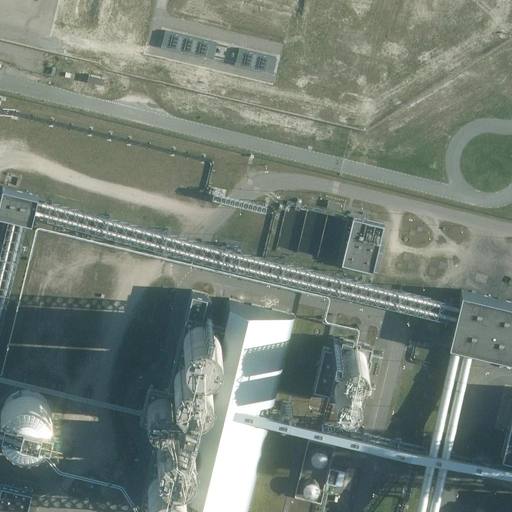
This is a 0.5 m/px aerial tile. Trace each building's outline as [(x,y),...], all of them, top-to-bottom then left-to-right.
[(0,43),(0,70),(25,77),(31,51),(0,43)] [(38,195),(2,186),(0,196),(0,214),(14,218),(22,220),(31,222),(34,212),(36,203),(38,195)] [(377,270),(382,251),(378,250),(384,224),(353,217),(341,264),(373,271),(374,269),(377,270)] [(511,301),(461,289),(458,304),(455,313),(448,342),(457,345),(471,348),(511,357),(511,301)] [(207,294),(192,290),(167,393),(149,389),(142,418),(159,422),(141,500),(183,509),(228,321),(202,315),(207,294)] [(190,486),(251,499),(294,309),(234,296),(190,486)] [(324,347),(314,390),(328,393),(327,395),(357,402),(367,363),(368,364),(371,354),(369,354),(372,344),(360,341),(360,338),(352,336),(352,339),(342,336),(339,350),(324,347)] [(20,426),(23,426),(25,419),(24,417),(26,410),(22,407),(26,402),(27,402),(25,400),(30,401),(31,394),(30,391),(22,389),(21,398),(21,403),(20,404),(16,407),(12,406),(2,407),(0,419),(0,434),(12,434),(20,426)] [(511,412),(502,456),(511,458),(511,412)] [(318,464),(319,465),(319,464),(320,464),(321,464),(322,464),(323,464),(323,463),(324,463),(325,462),(326,461),(327,460),(327,459),(327,458),(328,458),(328,457),(328,456),(328,455),(328,454),(328,453),(327,452),(327,451),(326,450),(326,449),(325,449),(325,448),(324,448),(323,447),(322,447),(321,446),(320,446),(319,446),(318,446),(317,446),(316,446),(315,447),(314,447),(313,448),(312,449),(311,450),(311,451),(310,451),(310,452),(310,453),(309,454),(309,455),(309,456),(309,457),(310,458),(310,459),(311,460),(311,461),(312,461),(312,462),(313,462),(313,463),(314,463),(315,464),(316,464),(317,464),(318,464)] [(314,478),(313,477),(312,477),(311,477),(310,477),(309,477),(309,478),(308,478),(307,478),(306,479),(305,480),(304,481),(304,482),(303,482),(303,483),(302,484),(302,485),(302,486),(302,487),(302,488),(302,489),(303,490),(303,491),(304,492),(304,493),(305,493),(306,494),(307,495),(308,495),(309,495),(309,496),(310,496),(311,496),(312,496),(313,496),(314,495),(315,495),(316,495),(316,494),(317,494),(318,493),(319,492),(320,491),(320,490),(320,489),(321,488),(321,487),(321,486),(321,485),(320,485),(320,484),(320,483),(320,482),(319,482),(319,481),(318,480),(317,479),(316,479),(316,478),(315,478),(314,478)] [(408,511),(417,484),(409,482),(399,511),(408,511)] [(0,511),(26,511),(32,492),(1,485),(0,489),(0,511)] [(418,495),(412,511),(422,511),(427,498),(418,495)]
